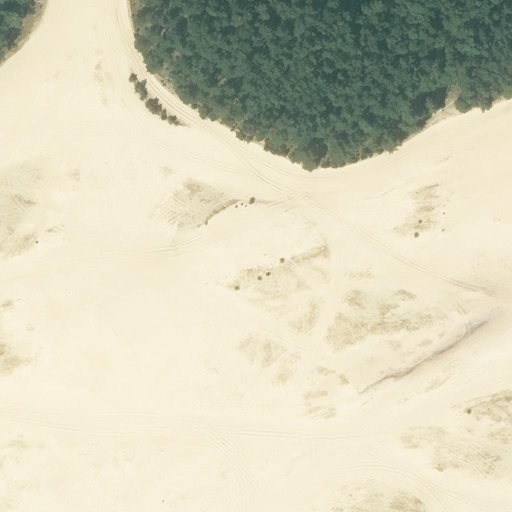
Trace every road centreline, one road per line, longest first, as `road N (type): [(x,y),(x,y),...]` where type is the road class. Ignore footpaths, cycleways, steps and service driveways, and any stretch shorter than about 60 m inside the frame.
road 1 (track): [(511,119),(355,179),(302,180),(84,124),(0,118)]
road 2 (track): [(511,508),(0,396)]
